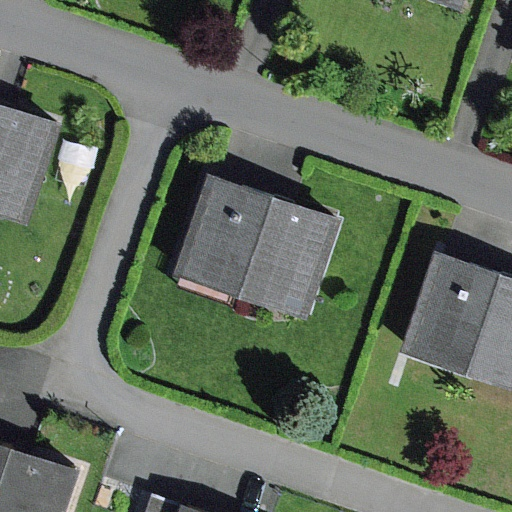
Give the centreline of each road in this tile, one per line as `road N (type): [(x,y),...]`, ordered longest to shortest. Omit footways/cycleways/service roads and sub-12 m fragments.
road 1 (residential): [(175,84),(86,337),(92,382),(132,415),(426,511)]
road 2 (residential): [(175,84),(511,197)]
road 3 (residential): [(0,21),(175,84)]
